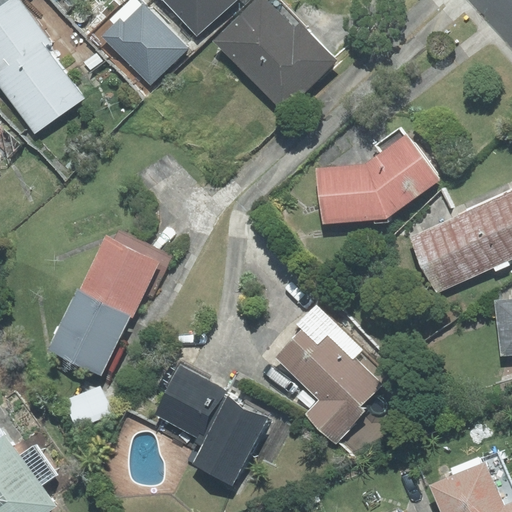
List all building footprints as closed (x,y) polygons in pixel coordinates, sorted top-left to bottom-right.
[(0,0),(0,72),(1,73),(0,73),(0,84),(35,133),(83,98),(45,47),(51,43),(19,0),(0,0)] [(163,0),(196,34),(232,0),(163,0)] [(266,0),(253,0),(212,40),(285,113),(338,60),(300,23),(294,28),(266,0)] [(121,19),(103,36),(151,84),(187,48),(143,3),(124,22),(121,19)] [(367,165),(317,169),(323,223),(386,218),(439,179),(401,128),(376,145),(381,151),(367,165)] [(511,191),(412,237),(437,292),(511,258),(511,191)] [(114,239),(107,236),(80,290),(132,315),(143,293),(152,297),(173,256),(119,230),(114,239)] [(132,315),(80,290),(50,349),(103,375),(132,315)] [(511,300),(496,302),(501,356),(511,355),(511,300)] [(305,329),(278,358),(322,400),(309,413),(338,441),(366,411),(362,407),(384,384),(357,358),(362,351),(316,308),(300,325),(305,329)] [(181,369),(156,413),(201,438),(188,460),(232,484),(269,417),(181,369)] [(100,386),(65,401),(77,428),(112,413),(100,386)] [(0,511),(48,511),(57,506),(43,486),(57,476),(35,445),(20,456),(0,428),(0,511)] [(511,511),(511,487),(498,456),(429,485),(440,511),(511,511)]
